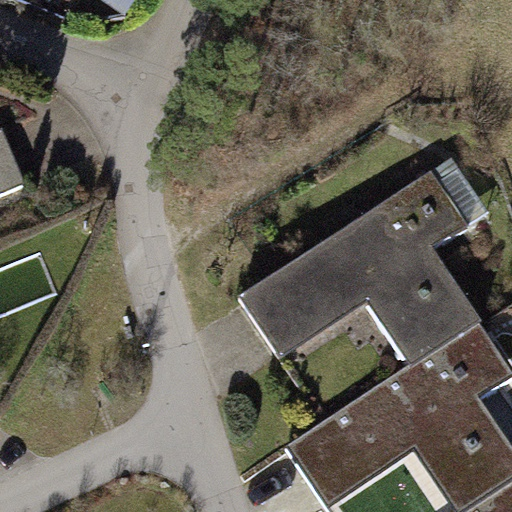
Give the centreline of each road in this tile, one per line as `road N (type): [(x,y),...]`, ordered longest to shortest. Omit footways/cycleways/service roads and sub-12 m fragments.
road 1 (residential): [(192,410),(154,250),(149,152),(166,84)]
road 2 (residential): [(0,501),(192,410)]
road 3 (residential): [(0,35),(166,84)]
